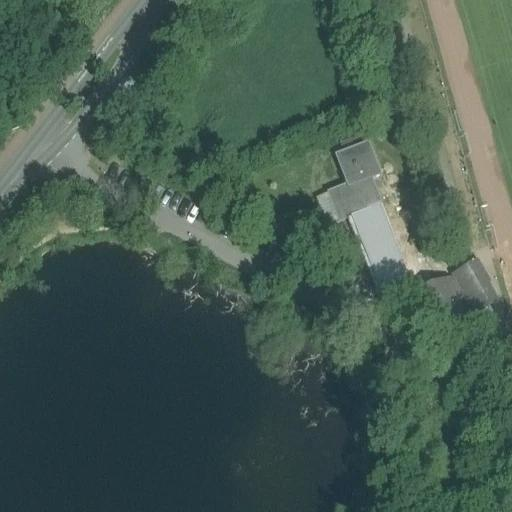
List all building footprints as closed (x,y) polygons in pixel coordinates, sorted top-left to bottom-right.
[(380,111),(374,113),(383,145),(405,138),(396,106),(380,111)] [(366,149),(336,160),(347,189),(331,196),(342,223),(351,219),(377,209),(366,183),(378,179),(366,149)] [(377,209),(351,219),(371,270),(397,260),(377,209)] [(397,260),(371,270),(382,299),(408,289),(397,260)] [(479,290),(478,290),(468,271),(467,272),(467,271),(452,280),(453,282),(448,283),(463,322),(470,319),(470,320),(489,309),(495,306),(485,287),(479,290)] [(447,282),(411,297),(433,352),(469,338),(469,337),(463,322),(448,283),(447,282)] [(463,322),(469,337),(497,322),(489,309),(470,320),(470,319),(463,322)] [(511,357),(510,356),(494,376),(511,389),(511,357)]
